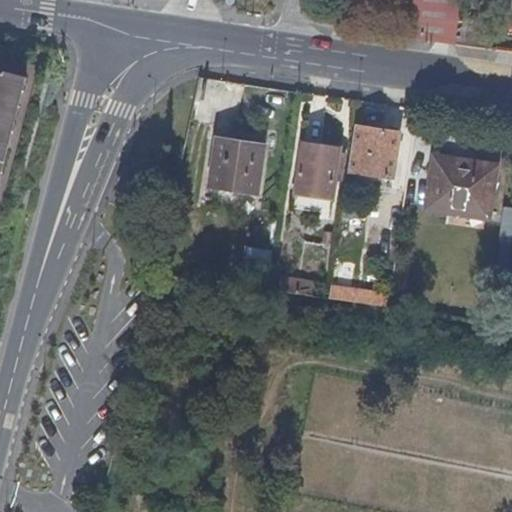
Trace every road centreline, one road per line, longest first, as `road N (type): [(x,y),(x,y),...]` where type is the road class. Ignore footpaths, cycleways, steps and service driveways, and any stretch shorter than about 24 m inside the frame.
road 1 (residential): [(134,30),(111,40),(96,60),(0,399)]
road 2 (tertiary): [(134,30),(511,83)]
road 3 (tertiary): [(0,8),(134,30)]
